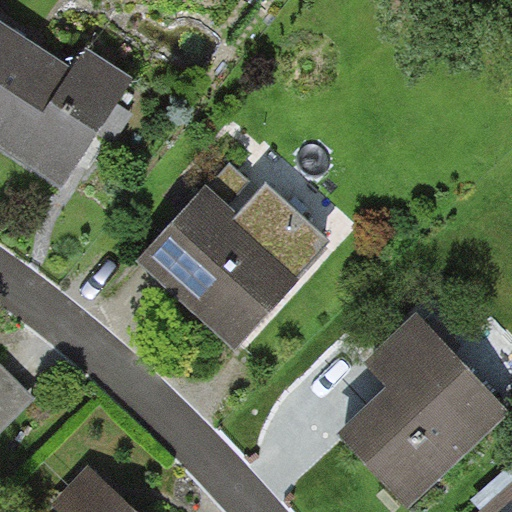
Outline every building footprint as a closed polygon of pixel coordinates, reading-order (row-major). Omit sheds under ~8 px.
[(139,110),(1,28),(0,29),(0,128),(94,185),(139,110)] [(328,290),(215,192),(153,264),(265,362),(328,290)] [(400,386),(347,439),(419,511),(429,511),(511,429),(511,382),(440,311),(382,368),(400,386)] [(0,367),(0,401),(17,384),(0,367)] [(152,511),(99,470),(65,511),(152,511)]
